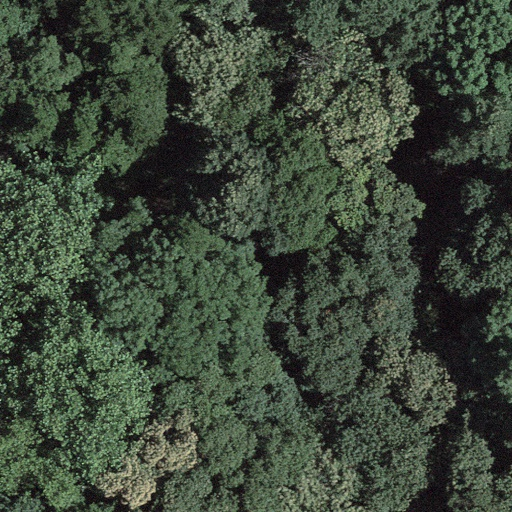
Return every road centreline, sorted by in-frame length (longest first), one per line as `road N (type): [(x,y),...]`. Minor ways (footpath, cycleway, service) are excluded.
road 1 (track): [(0,177),(51,222),(159,219),(376,201),(511,158)]
road 2 (trunk): [(0,110),(468,0)]
